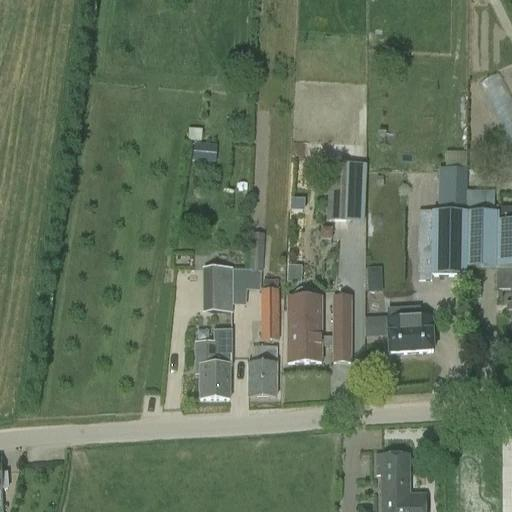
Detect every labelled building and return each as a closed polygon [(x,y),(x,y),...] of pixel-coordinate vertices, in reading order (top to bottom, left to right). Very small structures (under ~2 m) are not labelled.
[(354,169),(329,167),(328,178),(328,212),(353,213),(354,169)] [(465,279),(466,271),(465,193),(466,175),(444,174),(443,215),(418,215),(417,284),(430,284),(430,279),(465,279)] [(465,193),(466,271),(495,272),(495,293),(510,293),(510,343),(511,342),(511,211),(494,212),(494,194),(465,193)] [(264,237),(250,236),(248,276),(262,277),(264,237)] [(203,271),(203,316),(232,316),(231,271),(203,271)] [(260,293),(260,344),(278,344),(278,293),(278,283),(262,283),(262,293),(260,293)] [(341,283),(328,283),(328,294),(341,294),(341,283)] [(315,297),(314,296),(313,296),(313,295),(312,295),(311,294),(310,294),(310,293),(309,293),(308,293),(307,293),(306,292),(305,292),(304,292),(303,292),(302,293),(301,293),(300,293),(299,293),(298,294),(297,294),(296,295),(295,296),(294,297),(293,298),(293,299),(292,299),(292,300),(291,301),(287,301),(287,325),(287,367),(321,367),(321,350),(332,350),(332,341),(321,341),(320,325),(320,301),(317,301),(317,300),(316,300),(316,299),(316,298),(315,298),(315,297)] [(351,367),(351,300),(332,300),(332,316),(332,341),(332,350),(332,367),(351,367)] [(430,320),(418,321),(418,312),(389,313),(389,322),(387,323),(389,357),(432,355),(430,320)] [(194,347),(194,379),(200,379),(200,403),(228,403),(228,369),(218,369),(218,346),(194,347)] [(276,351),(260,351),(260,367),(247,367),(247,401),(275,401),(275,367),(276,367),(276,351)] [(408,498),(408,459),(374,459),(374,478),(380,478),(379,511),(423,511),(424,498),(408,498)]
